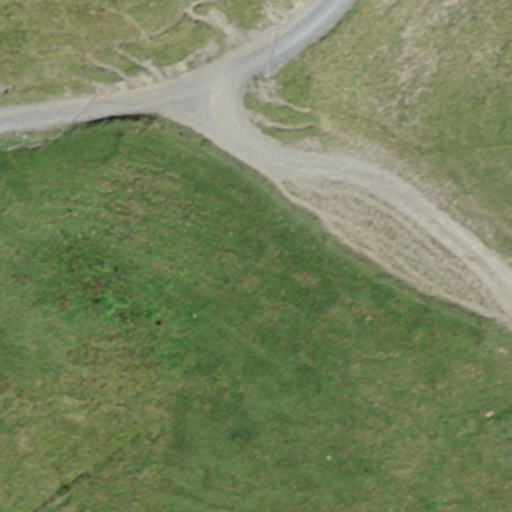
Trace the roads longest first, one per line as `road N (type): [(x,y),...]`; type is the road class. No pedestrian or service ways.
road 1 (track): [(194,87),(234,137),(263,154),(359,171),(401,189),(511,290)]
road 2 (track): [(0,122),(194,87),(294,37),(337,0)]
